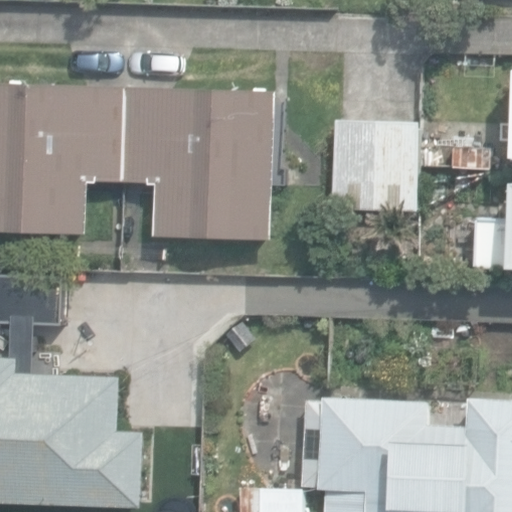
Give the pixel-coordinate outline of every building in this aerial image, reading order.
[(130,87),(0,83),(0,230),(93,234),(95,183),(127,184),(130,87)] [(282,92),(130,87),(127,184),(162,185),(160,236),(277,240),(282,92)] [(421,212),(423,212),(425,122),(343,119),(337,210),(421,212)] [(456,168),(490,170),(492,148),(458,147),(456,168)] [(511,218),(491,218),(490,263),(511,263),(511,218)] [(0,501),(146,508),(150,432),(125,430),(126,378),(58,374),(51,365),(23,363),(23,359),(0,357),(0,501)] [(511,511),(511,401),(477,399),(475,426),(435,424),(436,405),(311,399),(307,487),(330,489),(328,511),(511,511)] [(245,511),(307,511),(309,490),(246,487),(245,511)]
